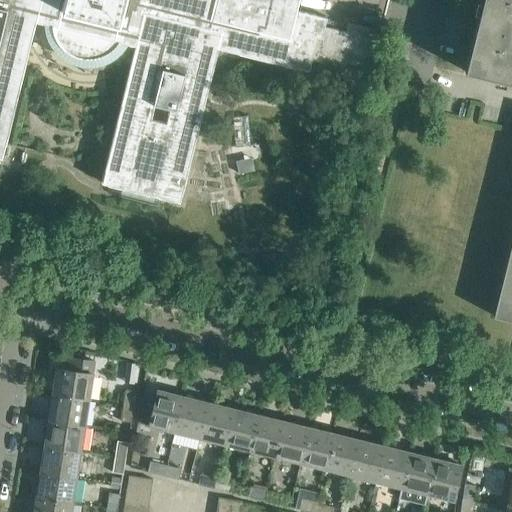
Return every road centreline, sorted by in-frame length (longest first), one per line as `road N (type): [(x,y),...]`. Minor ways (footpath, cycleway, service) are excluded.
road 1 (unclassified): [(511,418),(26,293)]
road 2 (residential): [(0,466),(26,293)]
